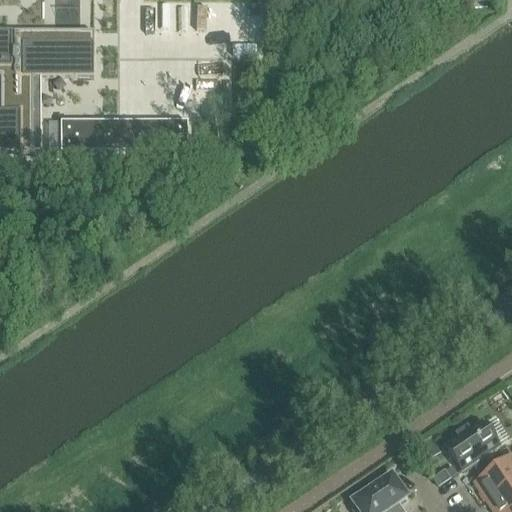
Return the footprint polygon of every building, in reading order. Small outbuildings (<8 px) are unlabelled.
[(0,36),(0,82),(1,82),(1,98),(1,116),(0,115),(0,157),(34,158),(34,137),(34,82),(94,82),(94,36),(0,36)] [(109,130),(62,130),(62,160),(109,160),(109,134),(109,130)] [(188,130),(129,130),(129,134),(129,160),(188,160),(188,130)] [(129,134),(109,134),(109,160),(129,160),(129,134)] [(500,451),(483,426),(469,435),(468,433),(457,440),(458,443),(446,451),(463,476),(500,451)] [(431,440),(414,451),(422,463),(439,452),(431,440)] [(487,504),(511,487),(511,461),(511,462),(475,486),(487,504)] [(402,511),(400,508),(408,503),(392,480),(353,506),(354,508),(352,511),(402,511)] [(511,511),(511,487),(487,504),(492,511),(511,511)]
